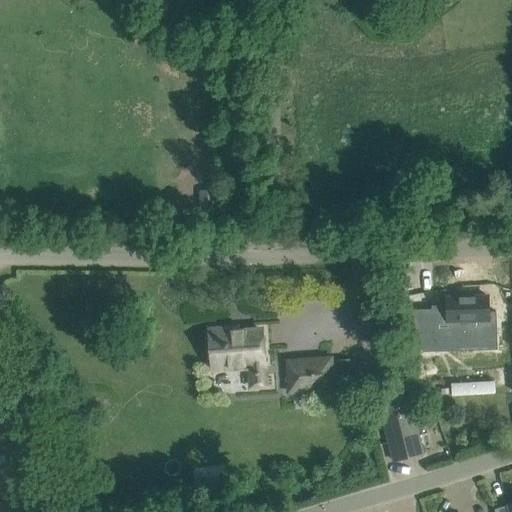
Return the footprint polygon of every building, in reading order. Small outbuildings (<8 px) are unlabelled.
[(490,333),(488,295),(430,297),(430,298),(432,298),(433,321),(449,321),(450,346),(465,346),(464,333),(490,333)] [(401,301),(409,327),(418,326),(413,299),(401,301)] [(438,358),(431,327),(416,330),(423,362),(438,358)] [(213,365),(250,362),(252,386),(267,385),(263,331),(228,333),(228,328),(210,329),(213,365)] [(289,362),(291,391),(334,388),(332,358),(289,362)] [(511,366),(491,368),(492,384),(511,382),(511,366)] [(424,453),(419,434),(409,395),(380,403),(395,461),(424,453)]
